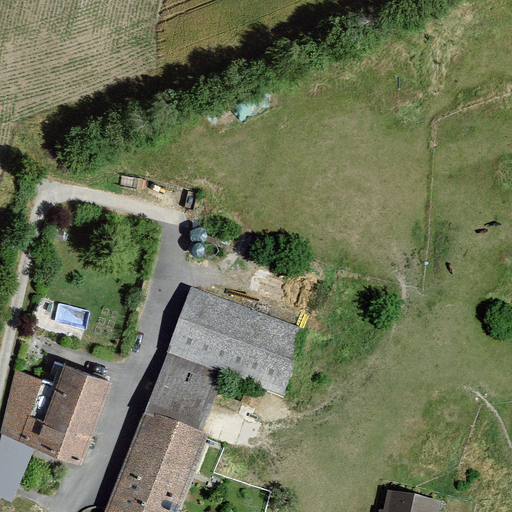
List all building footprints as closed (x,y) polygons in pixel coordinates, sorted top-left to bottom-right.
[(305,332),(194,289),(169,354),(225,376),(280,397),(305,332)] [(225,376),(169,354),(147,412),(203,433),(225,376)] [(85,462),(116,380),(70,362),(38,444),(85,462)] [(203,433),(147,412),(107,511),(184,511),(213,437),(203,433)] [(388,497),(385,511),(444,511),(446,506),(388,497)]
